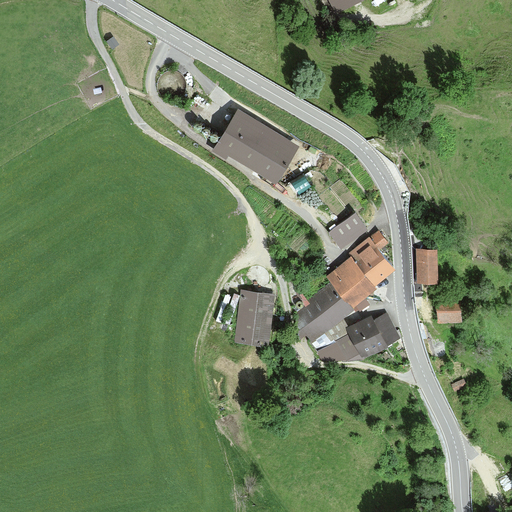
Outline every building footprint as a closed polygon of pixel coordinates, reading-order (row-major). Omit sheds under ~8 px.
[(328,0),(335,12),(357,0),(368,0),(328,0)] [(112,48),(116,45),(111,37),(106,41),(112,48)] [(165,95),(169,97),(174,97),(178,96),(182,93),(185,90),(186,85),(185,80),(183,76),(180,73),(176,71),(171,70),(167,71),(164,73),(161,76),(159,80),(159,84),(159,88),(161,92),(165,95)] [(274,179),(292,151),(234,116),(216,145),(274,180),(274,179)] [(198,123),(197,122),(195,122),(193,123),(192,124),(191,126),(191,128),(192,129),(193,130),(195,131),(197,131),(198,130),(200,129),(200,128),(200,126),(200,124),(198,123)] [(200,133),(201,134),(202,135),(203,136),(205,136),(207,135),(208,134),(209,132),(208,131),(208,129),(206,128),(205,127),(203,127),(202,128),(200,129),(200,131),(200,133)] [(213,132),(211,132),(210,133),(209,134),(208,136),(208,138),(209,139),(210,140),(212,141),(213,141),(215,140),(216,139),(217,138),(217,136),(216,134),(215,133),(213,132)] [(311,187),(302,173),(286,183),(295,197),(311,187)] [(364,227),(354,212),(328,231),(339,246),(364,227)] [(375,349),(394,339),(382,315),(350,331),(340,315),(351,306),(348,302),(391,266),(377,248),(386,241),(378,231),(369,238),(368,237),(347,254),(350,258),(327,277),(331,283),(293,314),(298,339),(304,334),(308,339),(306,341),(322,360),(337,359),(343,360),(347,359),(360,352),(362,355),(364,355),(362,351),(373,346),(375,349)] [(434,280),(433,250),(418,250),(419,280),(434,280)] [(241,291),(235,341),(265,345),(271,295),(241,291)] [(458,298),(435,300),(436,320),(459,319),(458,298)] [(288,361),(287,349),(276,350),(277,362),(288,361)] [(462,385),(460,381),(452,385),(454,389),(462,385)]
